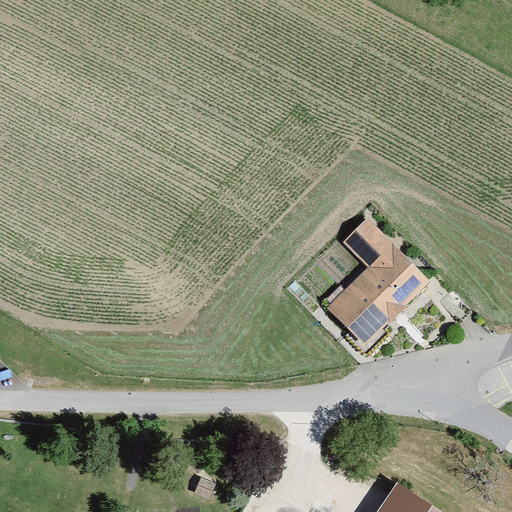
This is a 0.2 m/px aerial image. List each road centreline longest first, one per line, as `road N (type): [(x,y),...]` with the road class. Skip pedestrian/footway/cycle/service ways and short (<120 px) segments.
road 1 (track): [(432,390),(259,406),(0,405)]
road 2 (residential): [(511,453),(432,390),(485,354),(511,347)]
